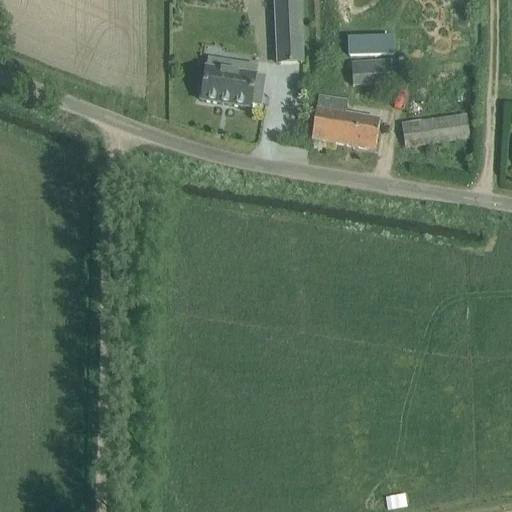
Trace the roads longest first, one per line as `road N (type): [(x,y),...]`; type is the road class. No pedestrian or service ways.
road 1 (unclassified): [(511,206),(222,156),(0,74)]
road 2 (track): [(101,511),(114,119)]
road 3 (track): [(489,0),(481,201)]
